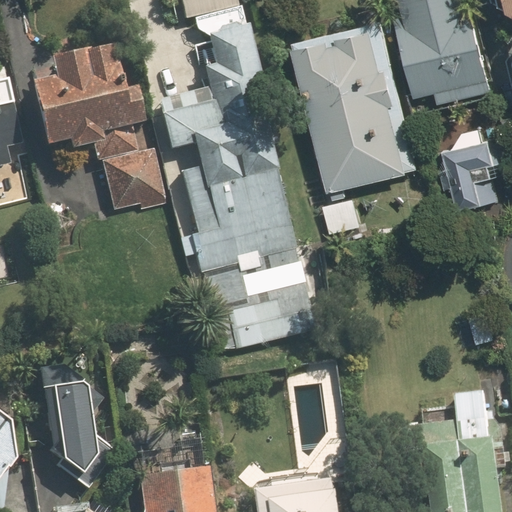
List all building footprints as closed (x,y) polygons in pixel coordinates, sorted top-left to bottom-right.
[(467,17),(462,0),(399,0),(404,17),(395,19),(413,94),(412,94),(417,116),(452,108),(450,100),(492,90),(473,16),(467,17)] [(511,0),(494,0),(495,2),(511,10),(511,13),(511,0)] [(296,50),(293,51),(328,194),(407,175),(406,172),(418,169),(382,22),(295,43),(296,50)] [(199,170),(181,174),(196,236),(190,238),(198,275),(201,273),(221,353),(315,330),(270,146),(278,144),(249,28),(207,38),(214,68),(202,71),(207,89),(157,102),(169,151),(193,145),(199,170)] [(53,81),(29,87),(43,149),(67,144),(69,153),(92,147),(96,162),(99,161),(111,211),(140,204),(141,209),(165,203),(138,90),(123,94),(113,48),(49,63),(53,81)] [(0,165),(7,164),(3,149),(21,145),(6,81),(0,82),(0,165)] [(499,202),(490,167),(505,163),(499,139),(444,153),(449,169),(440,171),(445,191),(453,188),(459,212),(499,202)] [(355,195),(320,201),(325,232),(360,226),(355,195)] [(495,305),(472,308),(477,342),(500,338),(495,305)] [(85,487),(110,449),(91,436),(88,416),(100,398),(62,372),(40,375),(51,454),(60,460),(55,467),(85,487)] [(487,444),(481,395),(453,399),(456,424),(408,430),(411,456),(423,455),(430,511),(500,511),(492,443),(487,444)] [(0,511),(6,471),(13,464),(8,426),(0,419),(0,511)] [(211,511),(206,472),(137,482),(141,511),(211,511)] [(338,511),(334,484),(255,496),(257,511),(338,511)]
